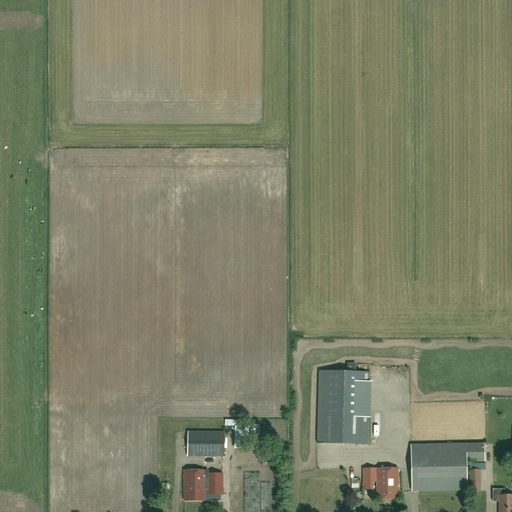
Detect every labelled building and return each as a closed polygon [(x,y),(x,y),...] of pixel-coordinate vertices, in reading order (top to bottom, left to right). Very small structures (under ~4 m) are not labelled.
[(319,372),(317,443),(368,445),(370,373),(319,372)] [(197,409),(199,429),(218,428),(217,408),(197,409)] [(433,442),(433,419),(422,419),(422,417),(413,417),(414,443),(433,442)] [(235,426),(235,449),(248,449),(248,427),(235,426)] [(188,433),(187,457),(224,457),(224,433),(188,433)] [(432,446),(412,447),(413,492),(417,492),(467,491),(466,462),(484,461),(483,445),(432,446)] [(490,447),(489,460),(497,460),(498,447),(490,447)] [(363,490),(374,490),(373,469),(362,470),(363,490)] [(397,469),(376,470),(377,500),(398,500),(397,469)] [(222,495),(222,474),(207,474),(207,487),(205,487),(205,471),(184,471),(184,501),(205,501),(205,491),(207,491),(207,496),(222,495)] [(469,471),(470,486),(480,486),(480,471),(469,471)] [(499,502),(499,511),(511,511),(511,495),(505,496),(505,490),(493,490),(493,502),(499,502)] [(421,497),(421,511),(461,511),(461,497),(421,497)]
